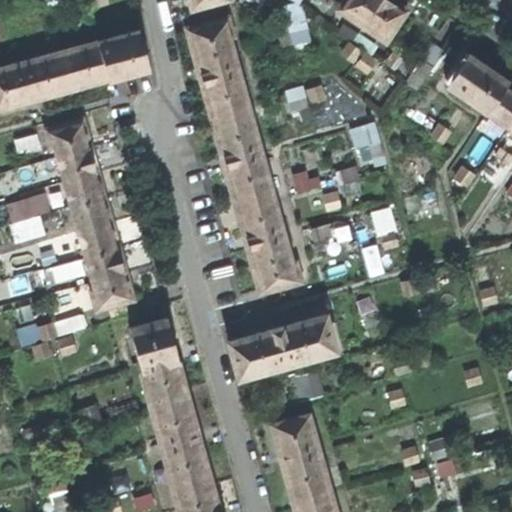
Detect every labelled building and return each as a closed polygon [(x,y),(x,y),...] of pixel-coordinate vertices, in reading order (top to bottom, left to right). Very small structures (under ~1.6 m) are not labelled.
[(109,0),(98,0),(101,10),(111,8),(109,0)] [(385,38),(405,9),(397,3),(392,0),(343,0),(339,7),(385,38)] [(298,64),(314,60),(301,5),(296,3),(270,4),(279,47),(292,43),(298,64)] [(231,34),(227,18),(188,28),(198,65),(223,156),(245,237),(260,290),(298,280),(293,263),(292,263),(229,35),(231,34)] [(150,67),(139,29),(0,67),(0,106),(45,94),(107,76),(108,78),(119,75),(150,67)] [(445,82),(511,128),(511,87),(505,83),(507,79),(484,63),(467,51),(445,82)] [(418,86),(432,66),(421,58),(407,78),(418,86)] [(456,140),(464,129),(448,117),(440,127),(456,140)] [(92,290),(97,307),(130,298),(126,283),(119,259),(112,234),(105,206),(99,184),(92,159),(85,133),(81,120),(47,130),(52,147),(54,146),(94,290),(92,290)] [(361,158),(380,153),(372,121),(363,124),(364,125),(349,128),(354,146),(357,145),(361,158)] [(504,170),(511,157),(511,139),(503,133),(487,158),(504,170)] [(35,164),(0,173),(0,186),(4,198),(25,192),(22,182),(39,177),(35,164)] [(343,196),(359,193),(356,178),(339,182),(343,196)] [(296,193),(308,190),(305,179),(293,182),(296,193)] [(408,225),(441,215),(434,189),(401,198),(408,225)] [(18,200),(4,204),(10,224),(24,220),(18,200)] [(380,230),(396,227),(392,206),(377,209),(380,230)] [(37,216),(24,220),(10,224),(15,242),(42,234),(37,216)] [(40,246),(15,254),(21,273),(46,266),(40,246)] [(482,306),(495,302),(491,287),(478,290),(482,306)] [(368,339),(383,335),(373,298),(358,303),(368,339)] [(237,377),(335,349),(324,313),(227,340),(232,357),(237,377)] [(76,315),(54,321),(57,335),(80,328),(76,315)] [(166,317),(128,328),(179,511),(220,511),(218,511),(196,432),(176,360),(178,358),(173,343),(166,317)] [(27,364),(51,356),(46,341),(22,349),(27,364)] [(393,375),(435,363),(431,348),(390,358),(393,375)] [(295,401),(320,394),(313,371),(296,376),(295,372),(287,374),(295,401)] [(329,378),(332,391),(365,382),(361,371),(329,378)] [(329,393),(316,397),(320,409),(332,405),(329,393)] [(75,410),(81,432),(100,427),(93,405),(75,410)] [(333,511),(307,413),(271,423),(283,466),(295,511),(333,511)] [(30,448),(61,439),(75,435),(69,416),(32,425),(33,427),(25,429),(30,448)] [(77,434),(75,435),(61,439),(70,467),(84,462),(77,434)] [(430,457),(450,451),(445,437),(424,443),(430,457)] [(119,497),(102,502),(104,511),(112,511),(122,509),(119,497)]
